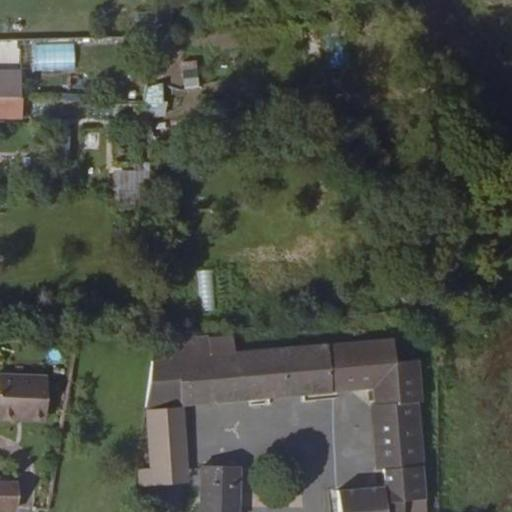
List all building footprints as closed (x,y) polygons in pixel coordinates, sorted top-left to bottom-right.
[(124,12),(106,12),(107,34),(125,33),(124,12)] [(0,58),(20,58),(20,41),(0,41),(0,58)] [(148,116),(166,116),(165,84),(147,85),(148,116)] [(0,118),(16,120),(18,102),(5,101),(0,101),(0,118)] [(57,142),(69,141),(69,128),(57,128),(57,142)] [(145,219),(144,194),(112,193),(112,219),(145,219)] [(221,301),(236,300),(235,269),(220,269),(221,301)] [(170,361),(151,362),(146,409),(373,386),(375,404),(371,404),(377,469),(383,469),(385,486),(338,491),(339,511),(426,511),(416,400),(420,400),(416,359),(393,360),(392,338),(210,356),(208,336),(168,341),(170,361)] [(17,416),(44,417),(45,377),(0,375),(0,418),(18,419),(17,416)] [(238,511),(240,466),(203,466),(201,511),(238,511)] [(0,508),(13,508),(14,508),(14,482),(13,482),(0,481),(0,508)]
